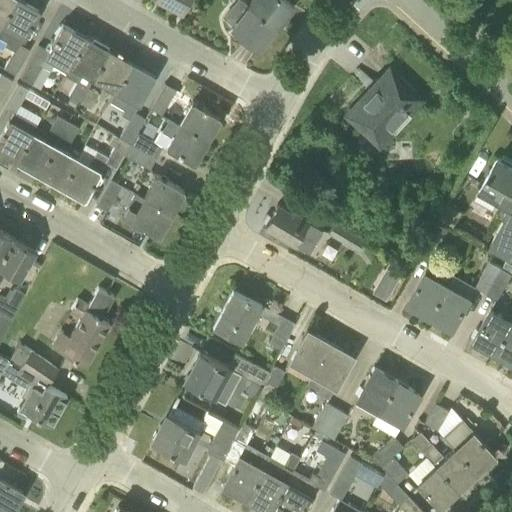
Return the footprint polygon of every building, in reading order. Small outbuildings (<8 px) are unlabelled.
[(0,0),(0,24),(14,0),(0,0)] [(20,0),(14,0),(0,24),(0,38),(6,42),(4,45),(13,50),(3,68),(14,74),(29,49),(19,44),(23,37),(24,38),(40,11),(20,0)] [(161,0),(181,11),(186,0),(161,0)] [(275,25),(246,2),(242,0),(234,0),(222,17),(232,25),(232,26),(259,46),(275,25)] [(292,4),(286,0),(247,0),(246,2),(275,25),(292,4)] [(62,24),(47,50),(38,45),(20,78),(31,84),(42,65),(50,70),(52,66),(65,72),(64,74),(70,65),(86,37),(62,24)] [(92,78),(108,50),(86,37),(69,65),(92,78)] [(115,91),(131,63),(108,50),(92,78),(115,91)] [(155,76),(131,63),(115,91),(109,101),(124,109),(121,114),(129,119),(119,136),(130,142),(135,132),(144,118),(134,112),(139,103),(155,76)] [(389,68),(346,114),(379,144),(422,98),(389,68)] [(0,74),(0,99),(11,80),(0,73),(0,74)] [(78,101),(87,87),(76,81),(68,95),(78,101)] [(150,107),(162,114),(176,89),(165,82),(150,107)] [(0,150),(15,159),(35,125),(14,113),(28,89),(17,83),(0,112),(0,150)] [(87,87),(78,101),(90,107),(98,93),(87,87)] [(67,103),(75,107),(78,101),(71,97),(67,103)] [(178,122),(206,138),(219,115),(191,99),(178,122)] [(67,121),(57,115),(49,129),(59,135),(67,121)] [(159,130),(153,142),(161,146),(164,148),(165,146),(193,162),(206,138),(178,122),(168,117),(161,130),(159,130)] [(78,127),(67,121),(59,135),(70,141),(78,127)] [(35,125),(15,159),(38,172),(54,143),(33,130),(36,125),(35,125)] [(153,142),(135,132),(130,142),(156,156),(161,146),(153,142)] [(90,162),(78,156),(61,185),(85,198),(101,171),(105,163),(115,168),(123,154),(130,142),(119,136),(119,137),(113,134),(108,143),(114,146),(108,157),(96,150),(90,162)] [(149,169),(156,156),(130,142),(123,154),(149,169)] [(61,185),(78,156),(54,143),(38,172),(61,185)] [(478,191),(508,208),(511,210),(511,165),(497,157),(478,191)] [(142,196),(171,211),(184,189),(155,173),(142,196)] [(110,179),(96,203),(107,210),(122,185),(110,179)] [(171,211),(142,196),(135,193),(128,204),(121,217),(130,222),(131,221),(157,235),(171,211)] [(309,253),(317,239),(322,231),(307,222),(308,219),(293,210),(291,212),(277,204),(263,226),(309,253)] [(510,262),(511,257),(511,210),(508,208),(501,220),(503,221),(488,249),(510,262)] [(365,215),(349,221),(352,229),(368,223),(365,215)] [(328,232),(357,251),(365,239),(336,220),(328,232)] [(0,256),(12,236),(0,229),(0,256)] [(432,262),(433,261),(446,237),(445,236),(435,230),(420,256),(432,262)] [(35,249),(12,236),(0,256),(0,281),(7,269),(19,276),(35,249)] [(454,274),(433,261),(432,262),(427,270),(427,269),(408,302),(431,316),(450,283),(449,282),(454,274)] [(490,262),(476,286),(487,293),(501,268),(490,262)] [(375,290),(390,298),(403,273),(389,265),(375,290)] [(501,268),(487,293),(498,299),(511,274),(501,268)] [(472,296),(450,283),(431,316),(454,331),(472,296)] [(242,342),(258,310),(262,302),(232,286),(212,326),(242,342)] [(0,312),(11,319),(24,294),(13,287),(5,300),(0,297),(0,312)] [(98,287),(88,303),(76,296),(70,307),(80,313),(69,334),(58,328),(50,344),(86,364),(110,320),(103,316),(114,295),(98,287)] [(496,352),(511,324),(511,318),(492,307),(473,340),(496,352)] [(0,312),(0,338),(11,319),(0,312)] [(294,322),(282,315),(279,321),(278,324),(268,342),(281,349),(294,322)] [(511,324),(496,352),(511,361),(511,324)] [(312,372),(330,341),(306,328),(289,358),(312,372)] [(58,367),(22,341),(20,343),(15,340),(10,348),(15,351),(9,358),(47,383),(58,367)] [(330,341),(312,372),(323,377),(317,389),(316,391),(328,398),(334,387),(353,354),(330,341)] [(198,350),(183,380),(224,401),(239,374),(261,386),(269,371),(234,352),(227,365),(198,350)] [(21,395),(26,397),(20,408),(51,426),(68,396),(47,383),(9,358),(0,353),(0,374),(2,372),(26,385),(21,395)] [(269,371),(261,386),(256,396),(263,400),(268,402),(284,371),(272,364),(269,371)] [(355,399),(378,412),(397,379),(374,366),(355,399)] [(420,392),(397,379),(378,412),(401,425),(420,392)] [(260,406),(263,400),(256,396),(252,402),(260,406)] [(337,407),(326,401),(311,426),(322,432),(337,407)] [(449,409),(435,401),(424,422),(437,429),(449,409)] [(199,429),(198,428),(201,422),(173,406),(163,426),(159,424),(151,440),(167,448),(166,450),(184,459),(199,429)] [(347,413),(337,407),(322,432),(333,438),(347,413)] [(222,459),(234,438),(239,428),(207,411),(201,422),(216,430),(206,450),(222,459)] [(246,442),(259,419),(247,413),(239,428),(234,438),(245,444),(246,442)] [(461,418),(443,435),(477,470),(495,453),(472,428),(471,429),(461,418)] [(411,439),(422,450),(431,443),(420,431),(411,439)] [(442,436),(452,447),(434,464),(458,489),(477,470),(443,435),(442,436)] [(382,465),(392,456),(402,446),(394,437),(370,458),(382,465)] [(269,511),(271,511),(299,511),(311,493),(310,493),(315,484),(324,489),(345,453),(321,439),(316,449),(326,456),(315,474),(312,472),(309,477),(293,468),(269,511)] [(269,455),(246,442),(245,444),(240,452),(239,452),(221,484),(245,497),(269,455)] [(272,448),(266,445),(262,451),(269,455),(272,448)] [(269,511),(293,468),(299,456),(290,451),(283,463),(269,455),(245,497),(269,511)] [(329,493),(340,499),(361,462),(350,456),(329,493)] [(407,473),(392,456),(382,465),(395,479),(397,482),(407,473)] [(458,489),(434,464),(415,482),(438,507),(458,489)] [(0,510),(3,511),(11,511),(23,491),(0,477),(0,510)] [(384,490),(386,491),(398,504),(400,502),(408,494),(397,482),(395,479),(384,490)] [(425,511),(408,494),(400,502),(398,504),(405,511),(425,511)] [(136,511),(118,501),(111,511),(136,511)]
